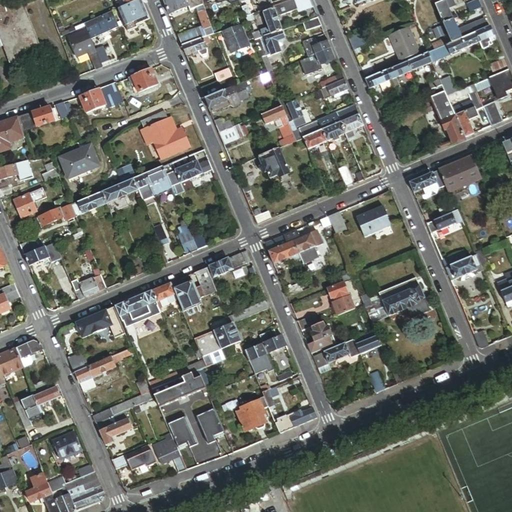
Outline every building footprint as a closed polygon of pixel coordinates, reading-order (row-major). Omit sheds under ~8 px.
[(0,0),(0,39),(10,65),(42,53),(24,4),(10,10),(7,8),(3,0),(0,0)] [(149,21),(141,0),(125,6),(118,9),(128,32),(137,28),(136,26),(149,21)] [(162,0),(169,16),(189,10),(190,13),(196,10),(204,7),(204,5),(201,0),(162,0)] [(257,0),(260,9),(266,7),(263,0),(257,0)] [(294,0),(273,8),(278,19),(298,11),(299,14),(313,8),(311,2),(298,7),(294,0)] [(456,7),(453,0),(446,0),(440,3),(435,5),(443,25),(453,21),(458,19),(457,17),(452,19),(449,10),(456,7)] [(483,9),(479,1),(468,5),(471,13),(483,9)] [(246,18),(250,16),(246,6),(242,8),(246,18)] [(198,15),(206,12),(204,7),(196,10),(198,15)] [(278,19),(273,8),(262,12),(266,21),(265,21),(267,26),(268,26),(269,29),(261,32),(264,38),(283,31),(278,19)] [(211,37),(214,35),(206,12),(198,15),(202,28),(195,31),(194,26),(176,32),(182,46),(211,37)] [(99,21),(87,26),(93,39),(118,28),(112,13),(98,19),(99,21)] [(321,27),(318,19),(302,24),(306,33),(321,27)] [(453,21),(443,25),(451,44),(476,34),(488,29),(485,20),(458,32),(453,21)] [(249,47),(241,27),(235,29),(228,31),(222,33),(231,55),(249,47)] [(409,28),(388,37),(399,63),(420,54),(409,28)] [(488,29),(476,34),(480,44),(483,51),(488,49),(486,45),(485,41),(495,37),(491,28),(488,29)] [(69,38),(77,59),(88,54),(89,56),(97,53),(87,30),(69,38)] [(287,41),(283,31),(264,38),(255,41),(268,73),(269,76),(275,74),(269,58),(271,57),(272,58),(283,54),(279,44),(287,41)] [(363,32),(347,38),(353,52),(369,45),(363,32)] [(476,34),(451,44),(428,54),(432,64),(480,44),(476,34)] [(212,40),(211,37),(182,46),(186,57),(192,55),(193,57),(199,55),(201,58),(207,56),(208,52),(206,46),(210,44),(209,41),(212,40)] [(331,50),(328,42),(317,47),(311,50),(314,57),(331,50)] [(310,46),(308,43),(303,45),(310,59),(314,57),(311,50),(310,46)] [(103,50),(97,53),(101,64),(108,61),(103,50)] [(314,57),(318,67),(319,67),(335,60),(331,50),(314,57)] [(89,56),(95,71),(103,68),(101,64),(97,53),(89,56)] [(432,64),(428,54),(408,63),(412,72),(432,64)] [(314,57),(310,59),(314,69),(318,67),(314,57)] [(310,59),(298,64),(304,79),(321,72),(319,67),(318,67),(314,69),(310,59)] [(508,68),(505,61),(490,67),(490,68),(492,71),(493,74),(508,68)] [(412,72),(408,63),(386,72),(391,82),(395,91),(401,88),(397,79),(412,72)] [(232,77),(229,69),(214,75),(218,83),(232,77)] [(151,70),(129,79),(131,84),(134,83),(139,94),(158,86),(151,70)] [(511,91),(511,77),(509,71),(489,80),(492,87),(499,102),(507,98),(505,94),(511,91)] [(391,82),(386,72),(365,81),(369,91),(391,82)] [(269,76),(268,73),(261,76),(264,83),(271,80),(269,76)] [(344,81),(342,75),(319,85),(321,91),(344,81)] [(434,86),(441,83),(439,78),(432,81),(434,86)] [(489,80),(474,86),(477,94),(492,87),(489,80)] [(344,81),(321,91),(325,100),(348,91),(344,81)] [(230,104),(228,102),(216,107),(218,111),(230,106),(230,107),(233,109),(239,106),(240,103),(249,99),(246,93),(250,92),(246,83),(232,89),(237,101),(230,104)] [(123,101),(116,84),(80,98),(86,112),(105,105),(106,107),(123,101)] [(449,104),(447,98),(442,86),(435,89),(432,90),(442,115),(439,116),(442,123),(445,132),(447,131),(453,144),(465,139),(453,112),(449,104)] [(474,86),(447,98),(449,104),(468,96),(471,102),(461,106),(462,108),(453,112),(465,139),(474,135),(468,122),(478,117),(476,112),(484,109),(483,108),(477,94),(474,86)] [(237,101),(232,89),(204,100),(209,110),(216,107),(228,102),(230,104),(237,101)] [(397,97),(399,101),(409,97),(407,92),(397,96),(397,97)] [(377,110),(399,101),(397,97),(376,106),(377,110)] [(301,112),(297,101),(281,107),(288,124),(293,122),(304,117),(301,112)] [(69,117),(64,103),(56,106),(61,120),(69,117)] [(495,103),(483,108),(484,109),(491,128),(503,123),(495,103)] [(262,116),(275,110),(272,105),(260,111),(262,116)] [(364,127),(355,106),(336,114),(345,135),(348,142),(357,138),(354,131),(364,127)] [(288,124),(281,107),(275,110),(262,116),(257,118),(261,127),(280,119),(283,127),(289,125),(288,124)] [(55,122),(50,108),(32,113),(37,128),(55,122)] [(293,122),(296,129),(312,123),(306,110),(301,112),(304,117),(293,122)] [(165,112),(141,123),(145,131),(142,133),(147,146),(154,144),(161,161),(190,149),(182,131),(176,133),(174,129),(175,128),(172,120),(169,121),(165,112)] [(32,113),(19,118),(24,132),(37,128),(32,113)] [(345,135),(336,114),(318,122),(327,143),(334,140),(339,138),(345,135)] [(24,132),(19,118),(0,124),(0,154),(12,150),(10,144),(26,139),(24,132)] [(218,134),(233,128),(230,121),(216,127),(218,134)] [(327,143),(318,122),(300,130),(304,139),(308,149),(309,150),(327,143)] [(233,128),(238,139),(245,136),(241,125),(233,128)] [(281,142),(284,148),(296,143),(289,125),(283,127),(280,129),(284,140),(281,142)] [(238,139),(233,128),(218,134),(223,145),(238,139)] [(308,149),(304,139),(298,142),(302,152),(308,149)] [(511,140),(502,145),(502,146),(504,151),(511,147),(511,140)] [(504,151),(502,146),(472,159),(479,175),(479,176),(506,164),(504,159),(507,157),(504,151)] [(90,169),(90,170),(99,166),(91,147),(60,160),(68,181),(86,173),(86,170),(90,169)] [(407,149),(395,154),(399,163),(404,165),(412,161),(407,149)] [(290,175),(280,150),(259,159),(262,168),(260,168),(263,175),(265,174),(266,175),(268,174),(271,180),(278,177),(279,179),(290,175)] [(195,167),(191,157),(163,168),(165,173),(173,170),(179,185),(213,171),(209,162),(195,167)] [(479,175),(472,159),(472,158),(457,164),(465,181),(479,175)] [(58,176),(53,162),(47,165),(50,172),(42,175),(45,182),(58,176)] [(24,167),(23,164),(0,169),(0,180),(18,176),(18,175),(23,174),(21,168),(24,167)] [(479,176),(479,175),(465,181),(457,164),(439,171),(448,192),(480,178),(479,176)] [(133,181),(137,179),(131,166),(128,167),(133,181)] [(128,167),(116,173),(121,186),(133,181),(128,167)] [(163,168),(144,176),(149,186),(179,259),(187,256),(197,251),(194,243),(191,237),(189,238),(191,244),(184,248),(179,235),(183,234),(180,228),(187,225),(165,173),(163,168)] [(92,175),(90,170),(90,169),(86,170),(86,173),(68,181),(70,184),(92,175)] [(346,189),(353,186),(347,172),(340,175),(344,184),(345,187),(346,189)] [(360,184),(365,181),(362,173),(356,175),(360,184)] [(435,179),(433,174),(410,184),(414,194),(424,191),(437,185),(435,181),(436,180),(435,179)] [(149,186),(144,176),(137,179),(133,181),(138,191),(149,186)] [(138,191),(133,181),(121,186),(102,193),(107,205),(138,192),(138,191)] [(246,181),(239,184),(244,194),(250,191),(246,181)] [(437,185),(424,191),(426,196),(431,198),(437,195),(439,190),(437,185)] [(43,189),(14,202),(22,219),(37,212),(33,204),(47,198),(43,189)] [(107,205),(102,193),(71,207),(76,218),(107,205)] [(66,198),(53,203),(56,209),(69,204),(66,198)] [(453,204),(439,210),(443,218),(457,212),(453,204)] [(76,218),(71,207),(62,210),(61,208),(36,219),(38,222),(41,221),(43,227),(65,218),(67,222),(76,218)] [(384,208),(357,219),(365,239),(391,228),(388,219),(388,218),(384,208)] [(252,212),(254,218),(261,215),(258,209),(252,212)] [(257,226),(271,220),(268,212),(261,215),(254,218),(257,226)] [(439,232),(462,222),(458,212),(457,212),(443,218),(434,222),(439,232)] [(331,226),(336,236),(347,232),(339,213),(328,218),(331,226)] [(324,229),(331,226),(328,218),(320,221),(324,229)] [(431,235),(439,232),(434,222),(427,225),(431,235)] [(191,237),(187,225),(180,228),(183,234),(179,235),(184,248),(191,244),(189,238),(191,237)] [(162,248),(162,249),(165,248),(164,246),(168,244),(160,226),(154,229),(162,248)] [(300,239),(297,231),(291,233),(300,255),(315,248),(316,249),(324,245),(320,235),(315,232),(310,234),(310,235),(300,239)] [(194,243),(205,239),(203,232),(191,237),(194,243)] [(300,255),(291,233),(265,244),(274,265),(286,261),(287,264),(290,263),(291,264),(293,265),(302,261),(300,255)] [(197,251),(209,247),(205,239),(194,243),(197,251)] [(36,244),(22,250),(24,256),(39,250),(36,244)] [(59,255),(55,244),(39,250),(24,256),(29,267),(59,255)] [(160,267),(168,264),(162,249),(162,248),(153,252),(160,267)] [(246,265),(242,254),(210,268),(214,279),(246,265)] [(445,269),(463,262),(460,254),(442,261),(445,269)] [(59,255),(29,267),(33,277),(45,272),(52,264),(61,260),(59,255)] [(478,260),(476,256),(463,262),(445,269),(451,282),(477,271),(476,268),(480,266),(478,260)] [(486,257),(478,260),(480,266),(483,273),(484,273),(491,270),(486,257)] [(137,277),(145,274),(141,266),(134,269),(136,273),(137,277)] [(217,292),(207,269),(195,274),(200,288),(196,290),(193,283),(188,285),(187,283),(181,286),(182,288),(179,289),(176,282),(172,284),(179,301),(183,311),(202,303),(200,299),(217,292)] [(511,272),(505,275),(509,285),(505,286),(507,290),(501,292),(506,304),(511,301),(511,272)] [(79,302),(106,290),(100,276),(73,288),(79,302)] [(379,296),(388,318),(406,310),(411,320),(429,312),(416,279),(379,295),(379,296)] [(284,290),(288,299),(303,292),(300,283),(284,290)] [(351,301),(345,283),(328,290),(332,300),(334,299),(336,303),(343,301),(344,303),(351,301)] [(21,298),(15,284),(2,290),(4,294),(0,296),(0,314),(11,310),(8,304),(21,298)] [(179,301),(172,284),(152,292),(157,303),(160,310),(162,308),(160,303),(167,299),(170,305),(179,301)] [(157,303),(152,292),(116,308),(123,323),(131,320),(129,315),(150,306),(157,303)] [(367,295),(361,298),(366,309),(372,306),(370,301),(367,295)] [(366,309),(372,325),(388,318),(379,296),(370,301),(372,306),(366,309)] [(270,308),(267,300),(227,317),(231,325),(233,324),(270,308)] [(333,304),(337,317),(355,310),(351,301),(344,303),(343,301),(336,303),(333,304)] [(161,313),(160,310),(157,303),(150,306),(154,316),(161,313)] [(114,309),(77,324),(83,340),(110,328),(115,340),(126,335),(114,309)] [(231,325),(227,317),(211,324),(214,332),(231,325)] [(313,318),(299,324),(302,332),(311,328),(316,326),(313,318)] [(316,326),(311,328),(313,333),(311,334),(315,343),(308,346),(311,355),(326,349),(322,340),(332,336),(328,327),(326,328),(324,323),(316,326)] [(241,342),(233,324),(231,325),(214,332),(196,340),(205,362),(208,368),(215,365),(206,343),(212,340),(217,352),(241,342)] [(263,344),(277,338),(274,330),(260,336),(263,344)] [(360,355),(381,347),(375,332),(354,341),(360,355)] [(481,350),(489,347),(482,332),(473,336),(479,349),(481,350)] [(286,347),(282,336),(277,338),(263,344),(268,355),(286,347)] [(349,360),(360,355),(354,341),(313,358),(317,369),(348,356),(349,360)] [(34,342),(16,350),(20,359),(21,359),(43,350),(40,345),(34,342)] [(268,355),(263,344),(245,352),(250,362),(268,355)] [(121,360),(134,355),(132,349),(88,368),(79,372),(75,374),(79,384),(92,379),(93,380),(103,375),(103,374),(116,369),(114,364),(122,361),(121,360)] [(77,367),(79,372),(88,368),(82,354),(69,359),(73,369),(77,367)] [(199,371),(208,368),(205,362),(186,370),(188,376),(199,371)] [(397,385),(408,381),(403,368),(392,373),(397,385)] [(188,376),(186,370),(150,385),(152,391),(175,382),(188,376)] [(209,396),(199,371),(188,376),(175,382),(178,388),(155,398),(160,410),(201,392),(204,398),(209,396)] [(279,383),(293,377),(291,372),(277,378),(279,383)] [(58,386),(55,378),(42,384),(43,385),(36,388),(35,385),(32,387),(36,395),(58,386)] [(79,384),(83,393),(96,387),(93,380),(92,379),(79,384)] [(113,417),(153,400),(145,381),(137,384),(142,396),(93,417),(96,424),(113,417)] [(260,388),(262,393),(268,390),(271,389),(269,384),(260,388)] [(34,398),(29,400),(32,408),(37,406),(37,407),(38,406),(60,397),(56,388),(34,398)] [(268,390),(262,393),(264,397),(269,408),(274,406),(268,390)] [(14,404),(24,430),(32,426),(29,419),(42,414),(38,406),(37,407),(37,406),(32,408),(29,400),(34,398),(34,396),(14,404)] [(258,413),(269,408),(264,397),(260,399),(258,402),(241,410),(242,412),(237,414),(246,434),(247,434),(251,435),(251,436),(256,434),(257,429),(259,429),(260,426),(258,422),(260,422),(261,418),(258,413)] [(317,419),(312,409),(301,414),(300,412),(293,415),(293,414),(286,417),(286,416),(274,421),(280,435),(317,419)] [(226,436),(217,413),(199,421),(211,448),(219,445),(216,440),(226,436)] [(114,419),(113,417),(96,424),(105,446),(113,443),(112,439),(132,430),(128,420),(123,422),(120,417),(114,419)] [(194,440),(185,419),(167,427),(172,438),(174,443),(184,438),(186,443),(194,440)] [(142,446),(148,443),(143,430),(140,431),(134,434),(135,436),(140,447),(142,446)] [(74,433),(52,442),(60,461),(82,452),(74,433)] [(174,458),(180,456),(174,443),(172,438),(167,441),(174,458)] [(179,473),(186,471),(181,458),(180,456),(174,458),(167,441),(154,446),(161,464),(173,459),(179,473)] [(43,443),(32,447),(37,460),(48,455),(43,443)] [(234,453),(229,443),(223,446),(227,456),(234,453)] [(112,462),(116,471),(129,465),(132,472),(145,466),(146,468),(157,464),(149,446),(143,449),(112,462)] [(186,471),(194,468),(189,455),(181,458),(186,471)] [(95,473),(91,465),(78,470),(81,478),(95,473)] [(0,488),(17,481),(10,466),(0,470),(0,488)] [(29,479),(33,489),(47,483),(46,480),(44,474),(43,473),(29,479)] [(95,473),(81,478),(65,485),(66,488),(61,489),(64,496),(68,495),(75,511),(76,511),(102,502),(104,495),(95,473)] [(65,485),(61,477),(48,483),(52,493),(56,492),(61,489),(66,488),(65,485)] [(51,511),(59,511),(55,501),(53,496),(52,493),(48,483),(47,483),(33,489),(25,492),(30,503),(45,496),(51,511)] [(59,511),(75,511),(68,495),(64,496),(55,501),(59,511)] [(240,504),(242,511),(250,511),(248,501),(240,504)] [(261,511),(258,501),(250,504),(251,511),(261,511)]
